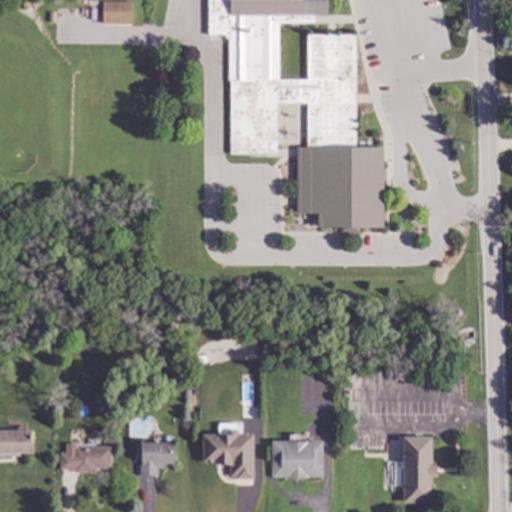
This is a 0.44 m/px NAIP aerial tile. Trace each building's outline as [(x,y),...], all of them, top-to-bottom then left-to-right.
[(327,0),(327,15),(313,15),(313,24),(278,24),(278,80),(307,80),(307,36),(352,36),(352,147),(381,147),(381,229),(316,229),(316,214),(295,215),(295,148),(306,148),(306,104),(276,104),(276,155),(227,155),(227,36),(206,36),(205,0),(327,0)] [(30,8),(22,10),(20,3),(28,1),(30,8)] [(131,25),(100,25),(101,2),(131,2),(131,25)] [(116,421),(107,421),(107,407),(116,407),(116,421)] [(234,430),(237,432),(237,435),(252,435),(252,480),(234,480),(234,477),(228,477),(228,464),(200,463),(201,435),(217,435),(228,429),(234,430)] [(29,454),(19,453),(19,456),(0,456),(0,431),(29,432),(29,454)] [(430,465),(435,465),(435,476),(430,476),(430,502),(401,502),(401,437),(430,437),(430,465)] [(321,477),(271,477),(271,442),(321,441),(321,477)] [(173,465),(163,465),(163,470),(157,470),(157,477),(138,477),(138,460),(140,460),(140,444),(173,444),(173,465)] [(110,470),(94,470),(94,474),(73,474),(73,471),(59,471),(59,454),(73,454),(73,448),(110,448),(110,470)]
